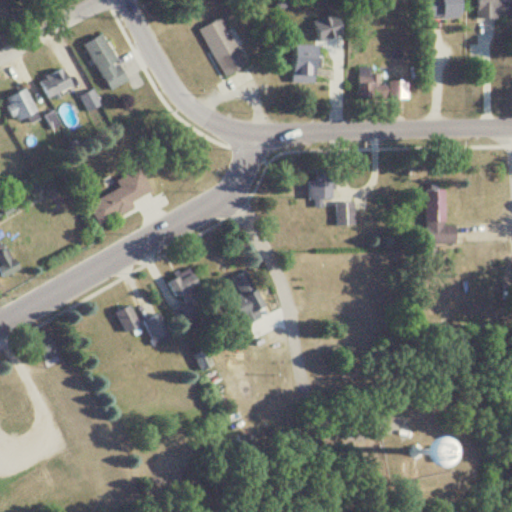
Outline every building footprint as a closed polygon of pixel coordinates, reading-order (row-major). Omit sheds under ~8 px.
[(460,0),(423,0),(424,20),(461,19),(460,0)] [(511,0),(473,0),(474,18),(511,17),(511,0)] [(217,18),(194,31),(221,79),(244,67),(217,18)] [(106,92),(125,82),(101,36),(82,46),(106,92)] [(316,47),(291,47),(291,84),(316,84),(316,47)] [(45,101),(70,84),(59,68),(34,86),(45,101)] [(360,70),(348,70),(348,99),(370,99),(370,74),(360,74),(360,70)] [(379,82),(379,101),(401,101),(401,82),(379,82)] [(33,112),(21,89),(0,99),(0,100),(12,123),(33,112)] [(93,107),(86,94),(78,98),(85,111),(93,107)] [(84,202),(91,222),(151,200),(144,180),(84,202)] [(323,200),(323,180),(297,180),(297,200),(323,200)] [(414,245),(446,245),(446,227),(433,227),(433,190),(414,190),(414,245)] [(346,203),(326,203),(326,227),(346,227),(346,203)] [(155,284),(165,302),(191,287),(181,269),(155,284)] [(253,307),(238,272),(224,278),(231,295),(220,300),(232,328),(252,319),(247,310),(253,307)] [(115,335),(130,326),(118,306),(103,315),(115,335)] [(131,326),(147,341),(156,331),(141,316),(131,326)]
